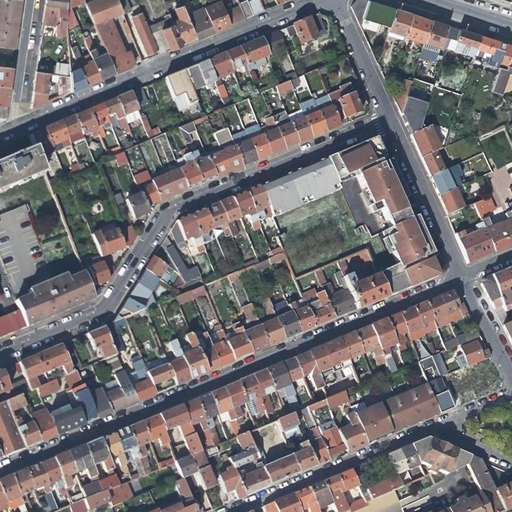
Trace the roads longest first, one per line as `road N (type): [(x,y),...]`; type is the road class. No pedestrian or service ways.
road 1 (residential): [(459,273),(0,464)]
road 2 (residential): [(0,349),(100,309),(170,209),(387,118)]
road 3 (residential): [(15,128),(317,0)]
road 4 (residential): [(434,426),(228,511)]
road 5 (residential): [(459,273),(387,118)]
road 6 (residential): [(15,128),(33,0)]
road 7 (residential): [(387,118),(335,0)]
